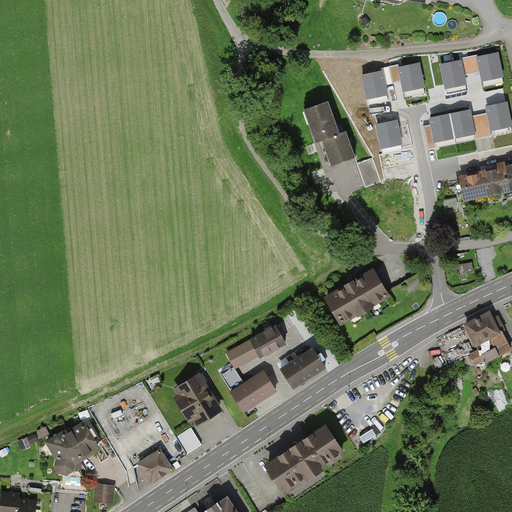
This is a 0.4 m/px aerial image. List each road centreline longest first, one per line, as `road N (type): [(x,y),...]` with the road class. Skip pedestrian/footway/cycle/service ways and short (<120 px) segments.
road 1 (primary): [(139,511),(449,313)]
road 2 (track): [(220,0),(243,49),(241,103),(250,143),(270,177),(334,241),(381,249)]
road 3 (residential): [(243,49),(373,53),(469,45),(511,28)]
road 4 (track): [(392,511),(403,426),(425,369),(413,334)]
